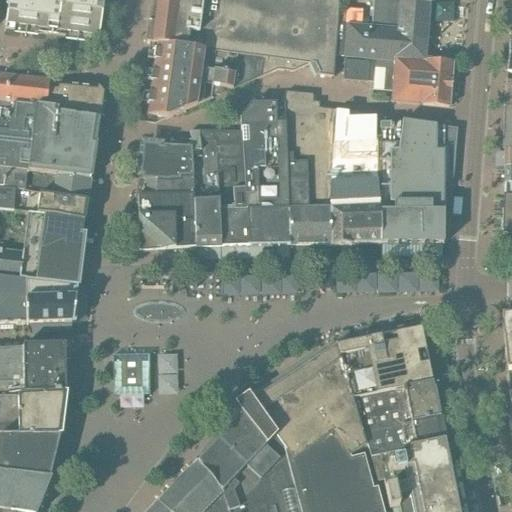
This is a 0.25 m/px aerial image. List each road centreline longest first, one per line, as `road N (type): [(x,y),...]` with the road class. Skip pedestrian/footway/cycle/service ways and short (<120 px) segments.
road 1 (residential): [(491,511),(473,428),(466,289)]
road 2 (residential): [(466,289),(478,115)]
road 3 (residential): [(345,105),(478,115)]
